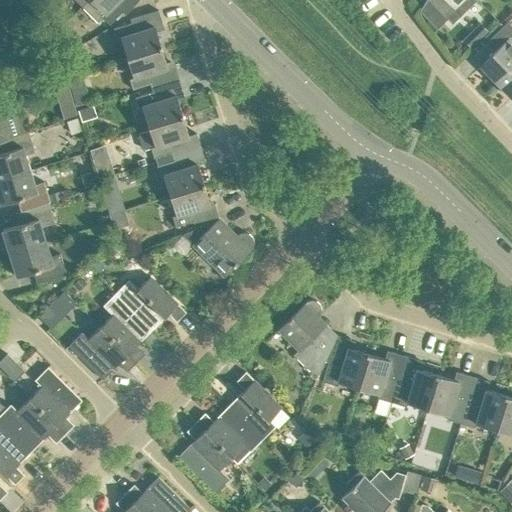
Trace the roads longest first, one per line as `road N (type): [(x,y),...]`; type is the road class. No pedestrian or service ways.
road 1 (residential): [(210,0),(199,12),(200,28),(244,174),(301,238)]
road 2 (residential): [(120,421),(301,238)]
road 3 (residential): [(301,238),(372,307),(511,350)]
road 4 (tertiary): [(377,156),(210,0)]
road 5 (residential): [(511,142),(392,0)]
road 6 (tertiary): [(511,264),(420,174),(377,156)]
road 7 (residential): [(19,319),(120,421)]
road 8 (residential): [(120,421),(212,511)]
road 9 (residential): [(120,421),(30,511)]
